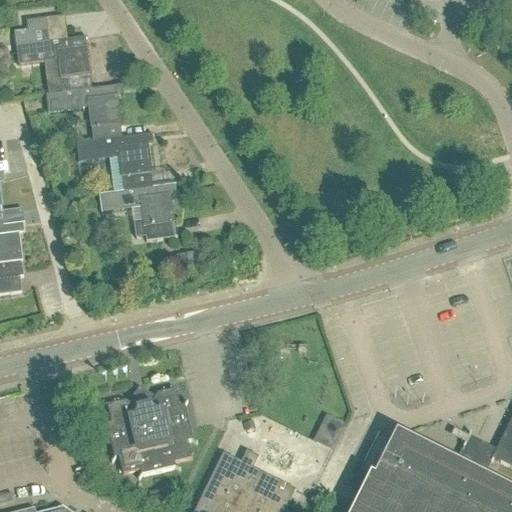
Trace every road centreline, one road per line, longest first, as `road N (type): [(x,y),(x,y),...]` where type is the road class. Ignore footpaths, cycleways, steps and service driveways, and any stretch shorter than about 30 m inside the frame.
road 1 (unclassified): [(305,297),(107,0)]
road 2 (residential): [(82,350),(25,135),(0,114)]
road 3 (unclassified): [(511,135),(499,100),(473,76),(325,0)]
road 4 (tertiary): [(82,350),(305,297)]
road 5 (tertiary): [(305,297),(511,233)]
